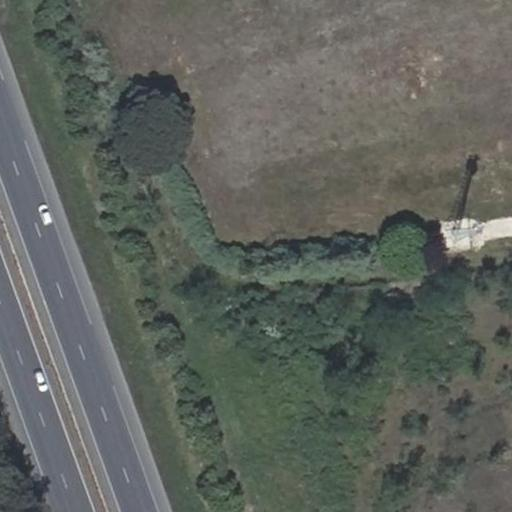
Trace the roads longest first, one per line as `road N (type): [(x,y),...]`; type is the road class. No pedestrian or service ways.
road 1 (motorway): [(150,511),(0,92)]
road 2 (motorway): [(0,283),(82,511)]
